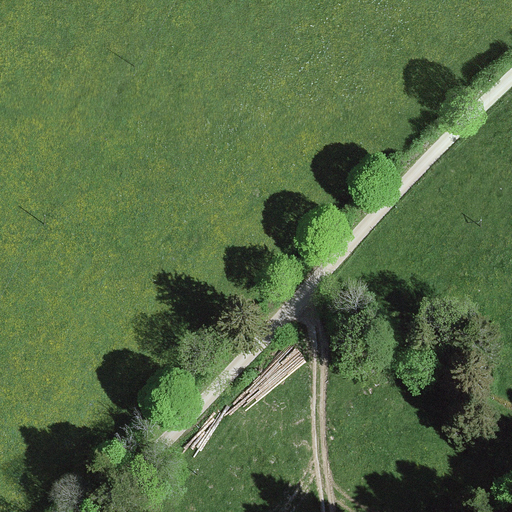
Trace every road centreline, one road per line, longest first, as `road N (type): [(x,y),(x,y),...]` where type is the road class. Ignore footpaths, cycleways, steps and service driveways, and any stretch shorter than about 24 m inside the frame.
road 1 (unclassified): [(511,78),(76,511)]
road 2 (track): [(336,511),(326,457),(336,258)]
